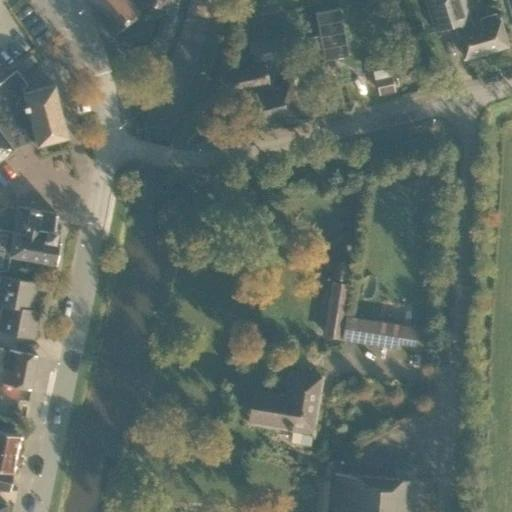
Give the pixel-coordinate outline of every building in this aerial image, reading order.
[(84,0),(114,32),(138,11),(128,0),(84,0)] [(473,20),(466,0),(430,0),(440,30),(450,27),(456,25),(466,58),(509,45),(499,12),(479,18),(473,20)] [(252,45),(255,62),(286,57),(283,40),(252,45)] [(269,89),(264,62),(219,72),(224,94),(236,91),(244,132),(298,121),(288,74),(275,77),(278,87),(269,89)] [(53,85),(23,92),(22,87),(26,84),(15,70),(0,81),(0,163),(11,155),(8,150),(27,142),(34,139),(36,144),(39,143),(66,136),(53,85)] [(394,92),(390,75),(379,78),(383,95),(394,92)] [(9,254),(54,261),(57,240),(52,239),(54,230),(52,230),(54,213),(16,207),(12,231),(0,229),(0,269),(7,269),(9,254)] [(1,302),(31,308),(37,282),(0,274),(0,303),(1,304),(1,302)] [(340,338),(349,284),(330,281),(329,293),(334,293),(327,336),(340,338)] [(1,302),(1,304),(0,306),(0,331),(33,338),(39,310),(31,308),(1,302)] [(346,315),(342,339),(397,347),(398,342),(401,324),(346,315)] [(429,328),(401,324),(398,342),(410,344),(410,350),(425,352),(429,328)] [(30,389),(36,354),(8,349),(8,350),(1,349),(1,347),(0,347),(0,367),(4,368),(1,383),(30,389)] [(253,392),(248,423),(291,430),(289,443),(309,447),(311,433),(321,377),(289,371),(285,397),(253,392)] [(21,436),(0,431),(0,488),(9,491),(21,436)] [(416,511),(419,481),(334,473),(330,511),(416,511)]
